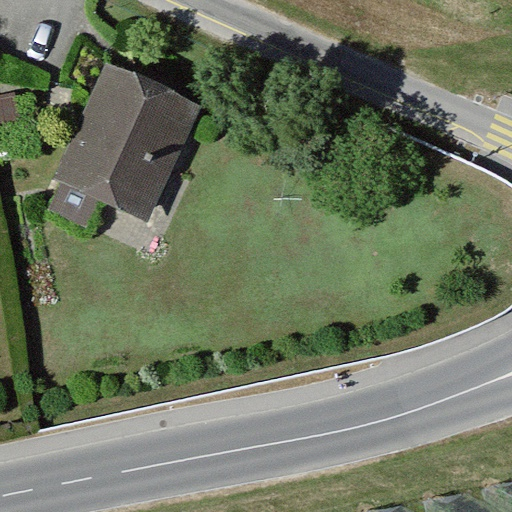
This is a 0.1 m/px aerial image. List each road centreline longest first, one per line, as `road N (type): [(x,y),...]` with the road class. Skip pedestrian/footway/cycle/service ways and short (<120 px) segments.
road 1 (tertiary): [(0,494),(381,417),(511,368)]
road 2 (residential): [(205,0),(511,138)]
